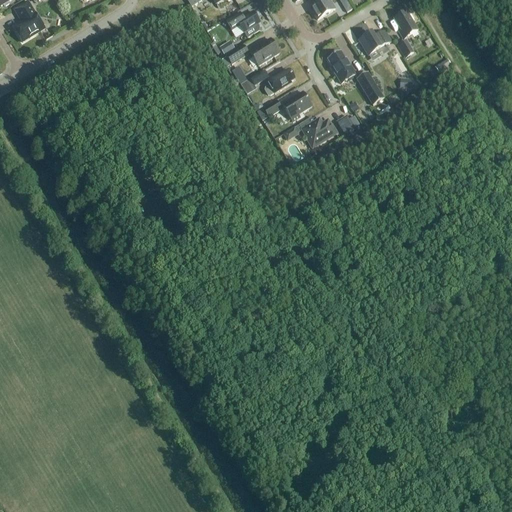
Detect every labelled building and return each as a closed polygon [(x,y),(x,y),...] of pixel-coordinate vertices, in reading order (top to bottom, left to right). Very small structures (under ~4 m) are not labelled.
[(186,0),(192,9),(205,0),(211,0),(215,5),(223,0),(186,0)] [(316,0),(319,5),(310,10),(317,22),(335,11),(328,0),(316,0)] [(22,44),(44,30),(35,15),(28,3),(14,11),(21,23),(13,28),(22,44)] [(414,21),(408,12),(394,20),(401,31),(399,33),(403,40),(417,32),(412,23),(414,21)] [(260,25),(253,13),(243,20),(239,15),(229,21),(235,30),(240,27),(244,34),(250,31),(253,36),(259,32),(259,31),(259,30),(259,29),(259,28),(258,26),(260,25)] [(372,34),(359,42),(368,58),(391,44),(384,33),(374,39),(372,34)] [(279,56),(270,41),(250,54),(259,68),(279,56)] [(413,54),(406,43),(398,47),(405,59),(413,54)] [(231,66),(232,66),(249,56),(243,47),(226,58),(227,58),(231,66)] [(327,61),(332,68),(330,69),(341,86),(356,76),(345,59),(344,60),(340,53),(327,61)] [(224,60),(222,61),(227,68),(228,68),(231,66),(227,58),(224,60)] [(240,86),(246,82),(239,71),(233,74),(240,86)] [(254,88),(265,81),(268,79),(264,72),(250,81),(254,88)] [(274,95),(291,85),(291,84),(295,81),(289,72),(285,74),(284,73),(267,83),(269,87),(265,89),(265,92),(268,96),(270,97),(274,95)] [(357,82),(373,107),(384,100),(368,74),(357,82)] [(414,81),(400,80),(400,90),(403,90),(413,91),(414,81)] [(303,94),(282,107),(292,123),(300,119),(298,117),(312,109),(303,94)] [(269,119),(281,111),(276,103),(263,111),(269,119)] [(258,114),(263,122),(264,122),(269,119),(263,111),(258,114)] [(346,118),(337,124),(344,135),(353,129),(346,118)] [(319,121),(302,131),(309,142),(308,142),(312,150),(316,147),(321,144),(321,145),(328,141),(327,140),(335,135),(334,132),(335,132),(332,127),(331,128),(328,122),(322,126),(319,121)] [(299,136),(295,128),(283,136),(287,143),(299,136)]
